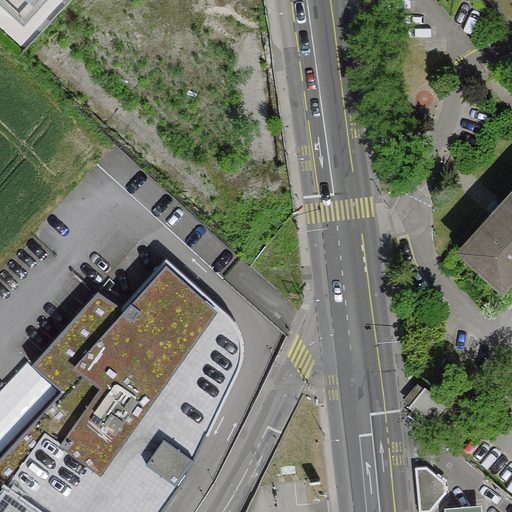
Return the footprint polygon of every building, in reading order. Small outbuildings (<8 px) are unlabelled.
[(0,0),(0,1),(25,24),(47,0),(0,0)] [(511,196),(464,249),(503,285),(511,275),(511,196)] [(232,316),(213,298),(170,262),(132,300),(125,309),(98,289),(33,364),(62,390),(0,459),(0,486),(5,490),(37,511),(160,511),(192,466),(237,376),(244,356),(242,334),(232,316)] [(414,402),(423,390),(419,387),(409,399),(414,402)] [(446,405),(425,388),(423,390),(414,402),(412,405),(432,422),(446,405)] [(428,466),(417,467),(421,511),(433,511),(447,491),(447,482),(428,466)] [(37,511),(5,490),(0,497),(0,511),(37,511)] [(447,491),(433,511),(432,511),(474,511),(474,506),(461,507),(448,507),(447,491)]
